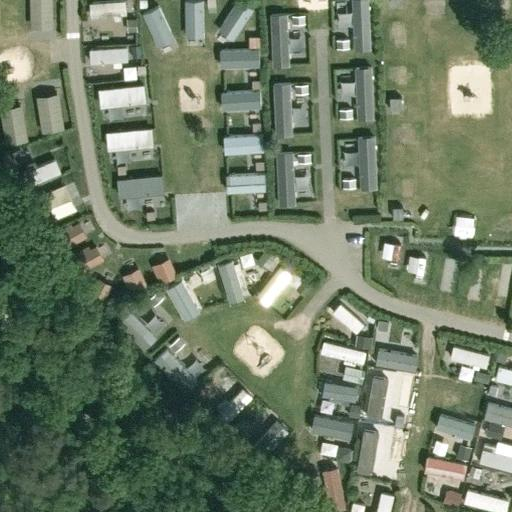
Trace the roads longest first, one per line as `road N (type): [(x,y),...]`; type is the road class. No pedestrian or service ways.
road 1 (track): [(434,213),(422,200),(420,29),(439,13),(463,30),(460,201)]
road 2 (track): [(0,311),(231,511)]
road 3 (track): [(429,315),(399,511)]
road 4 (track): [(296,328),(290,405),(202,330)]
road 5 (track): [(212,229),(201,103)]
